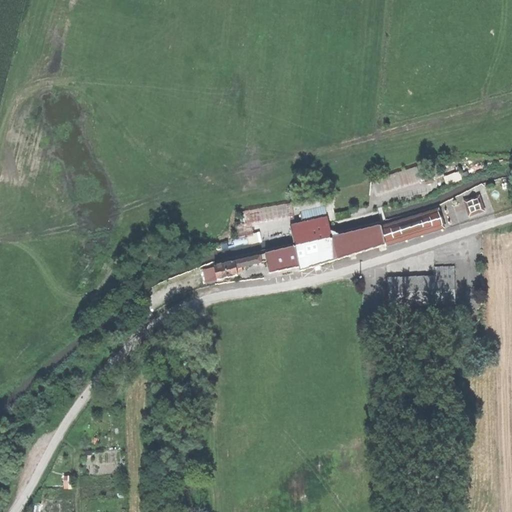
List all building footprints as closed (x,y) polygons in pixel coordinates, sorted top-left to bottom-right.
[(379,179),(383,191),(420,179),(417,167),(379,179)] [(464,199),(469,216),(486,211),(481,194),(464,199)] [(288,203),(261,208),(264,223),(290,218),(288,203)] [(304,213),(307,224),(332,217),(329,207),(304,213)] [(386,244),(442,227),(437,210),(381,227),(386,244)] [(338,238),(332,217),(307,224),(295,227),(300,247),(338,238)] [(302,270),(386,244),(381,227),(338,238),(300,247),(297,248),(301,266),(301,268),(302,270)] [(297,248),(266,255),(267,261),(270,273),(301,266),(297,248)] [(243,266),(261,262),(260,256),(237,262),(238,267),(243,266)] [(239,270),(238,267),(237,262),(216,267),(219,279),(239,274),(239,270)] [(389,276),(390,305),(456,303),(454,264),(434,264),(434,275),(389,276)] [(207,282),(219,279),(216,267),(204,269),(207,282)]
